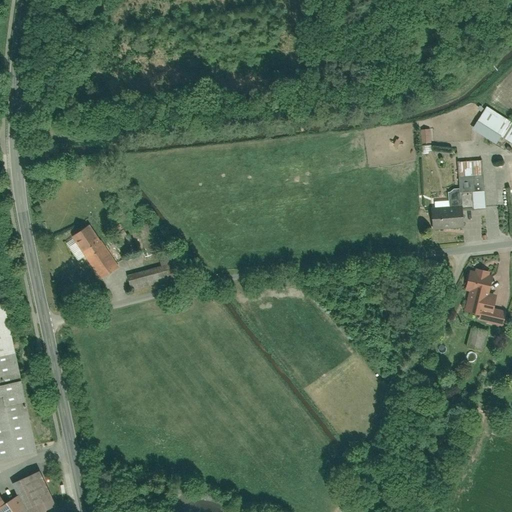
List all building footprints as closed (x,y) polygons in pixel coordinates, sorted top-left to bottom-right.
[(509,120),(486,105),(477,120),(500,134),(509,120)] [(500,134),(477,120),(472,128),(495,143),(500,134)] [(511,121),(509,120),(500,134),(511,141),(511,121)] [(429,123),(421,124),(422,142),(431,142),(429,123)] [(480,160),(458,161),(460,191),(471,190),(483,189),(480,160)] [(483,189),(471,190),(473,208),(484,207),(483,189)] [(447,191),(449,207),(461,206),(459,190),(447,191)] [(449,207),(431,208),(433,228),(462,225),(461,206),(449,207)] [(99,240),(89,224),(72,235),(99,277),(118,266),(101,239),(99,240)] [(158,255),(161,266),(173,263),(170,252),(158,255)] [(161,266),(126,274),(130,288),(176,277),(173,263),(161,266)] [(474,271),(469,270),(464,289),(468,290),(463,310),(478,314),(477,318),(501,324),(504,311),(493,308),(496,294),(489,292),(493,275),(488,274),(489,272),(475,268),(474,271)] [(2,300),(0,300),(0,458),(34,452),(2,300)] [(469,326),(464,347),(480,351),(485,330),(469,326)] [(36,471),(11,482),(17,495),(27,511),(36,511),(52,505),(36,471)] [(3,503),(0,505),(0,511),(27,511),(17,495),(3,503)]
